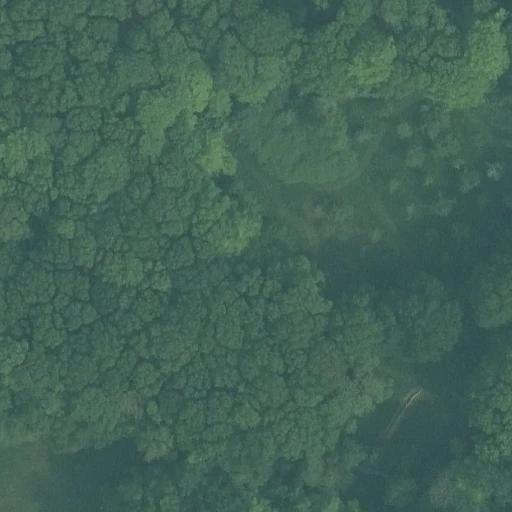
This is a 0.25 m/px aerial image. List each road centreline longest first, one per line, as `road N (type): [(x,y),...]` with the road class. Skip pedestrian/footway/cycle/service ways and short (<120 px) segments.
road 1 (track): [(0,157),(88,141),(184,75),(358,14),(511,15)]
road 2 (track): [(511,341),(470,413),(449,511)]
